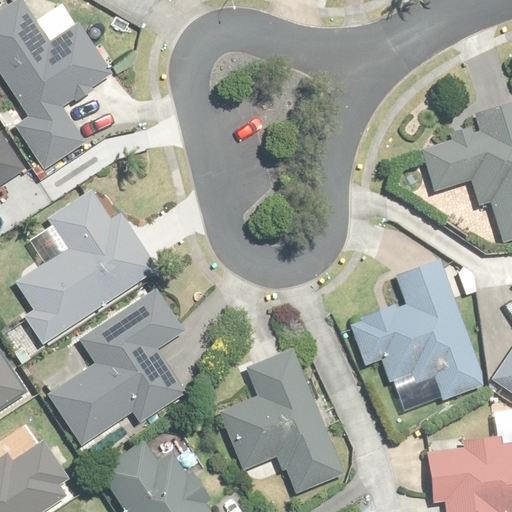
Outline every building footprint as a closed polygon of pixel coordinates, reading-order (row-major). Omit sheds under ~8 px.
[(34,24),(20,3),(0,15),(0,76),(29,121),(15,130),(42,172),(83,146),(61,112),(111,81),(62,6),(34,24)] [(511,242),(511,107),(476,119),(480,135),(421,153),(434,194),(470,183),(478,208),(490,205),(503,245),(511,242)] [(0,189),(26,173),(0,132),(0,189)] [(109,223),(92,196),(44,228),(63,255),(16,286),(34,312),(24,318),(43,346),(154,272),(118,217),(109,223)] [(481,388),(440,265),(397,280),(406,307),(350,326),(364,367),(381,361),(388,384),(410,376),(413,386),(434,379),(441,402),(481,388)] [(181,335),(153,292),(79,342),(96,367),(49,398),(81,447),(131,414),(138,424),(183,394),(155,353),(181,335)] [(0,411),(26,394),(0,354),(0,411)] [(342,477),(290,354),(247,372),(258,398),(218,415),(243,473),(278,458),(295,497),(342,477)] [(511,355),(492,384),(511,397),(511,355)] [(511,511),(511,444),(496,446),(496,439),(465,441),(465,451),(427,453),(431,509),(447,508),(447,511),(511,511)] [(58,497),(70,489),(43,442),(6,463),(0,452),(0,511),(50,511),(63,505),(58,497)] [(157,466),(144,446),(100,474),(124,511),(210,511),(174,455),(157,466)]
